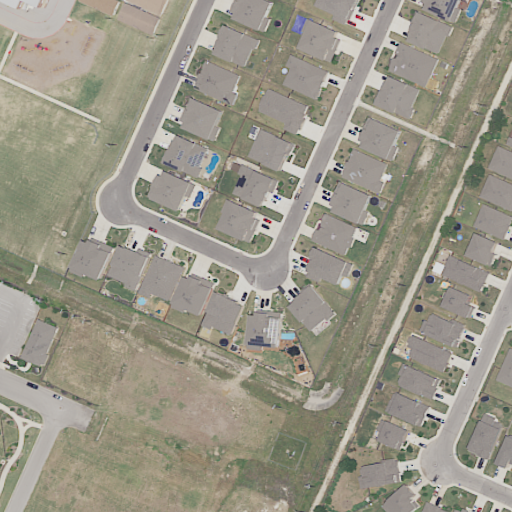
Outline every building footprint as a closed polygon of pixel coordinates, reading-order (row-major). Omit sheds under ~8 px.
[(266,32),(271,18),(268,17),(274,1),(270,0),(238,0),(231,19),(266,32)] [(335,13),(333,20),(348,26),(358,0),(319,0),(317,6),(335,13)] [(461,0),(422,0),(420,7),(456,22),(462,10),(458,8),(461,0)] [(440,53),(446,35),(451,37),(454,24),(417,13),(408,43),(440,53)] [(299,50),(334,62),(344,32),(307,20),(303,33),(305,34),(299,50)] [(246,66),(252,48),(257,50),(261,38),(224,27),(215,56),(246,66)] [(428,86),(439,58),(401,43),(390,70),(428,86)] [(318,99),(329,70),(291,56),(287,67),(290,68),(283,86),(318,99)] [(234,92),(241,75),(207,61),(194,89),(233,106),(238,94),(234,92)] [(377,104),(411,119),(415,109),(413,108),(421,89),(390,76),(377,104)] [(287,123),(285,130),(299,135),(310,105),(268,90),(260,113),(287,123)] [(224,110),(193,98),(180,127),(215,141),(221,128),(217,126),(224,110)] [(359,146),(394,161),(400,147),(396,146),(403,131),(372,117),(359,146)] [(284,171),(294,142),(259,130),(249,159),(284,171)] [(197,177),(210,149),(178,135),(165,163),(197,177)] [(511,178),(511,152),(496,147),(489,171),(511,178)] [(344,176),(382,192),(387,182),(383,180),(390,164),(355,149),(344,176)] [(279,178),(242,167),(233,196),(265,206),(269,192),(274,194),(279,178)] [(180,212),(187,196),(191,198),(197,185),(162,169),(149,197),(180,212)] [(511,183),(489,175),(480,198),(511,210),(511,183)] [(330,212),(366,225),(371,211),(368,210),(374,194),(341,182),(330,212)] [(218,230),(252,243),(263,215),(226,200),(221,213),(224,214),(218,230)] [(511,224),(511,215),(483,204),(475,225),(506,238),(511,224)] [(349,254),(360,227),(326,214),(315,240),(349,254)] [(492,267),(502,244),(476,233),(467,256),(492,267)] [(101,280),(115,249),(86,237),(71,272),(84,277),(86,274),(101,280)] [(123,243),(108,277),(137,290),(151,256),(123,243)] [(340,285),(344,275),(349,277),(355,263),(317,248),(306,276),(320,282),(322,278),(340,285)] [(170,301),(184,267),(156,255),(140,294),(151,298),(153,294),(170,301)] [(483,291),(491,271),(449,256),(442,276),(483,291)] [(202,316),(215,285),(187,273),(172,307),(186,313),(188,310),(202,316)] [(313,333),(336,311),(311,286),(289,308),(313,333)] [(472,296),(451,287),(443,307),(471,319),(476,306),(469,303),(472,296)] [(204,326),(233,335),(244,303),(214,293),(204,326)] [(421,333),(457,347),(466,326),(430,311),(421,333)] [(249,348),(280,349),(282,314),(250,312),(249,348)] [(22,359),(43,367),(59,328),(38,319),(22,359)] [(413,349),(410,358),(446,372),(453,352),(412,336),(408,347),(413,349)] [(497,381),(511,386),(511,346),(497,381)] [(397,386),(435,398),(442,377),(403,365),(397,386)] [(431,406),(395,391),(386,412),(422,427),(431,406)] [(379,441),(402,450),(410,430),(383,419),(378,431),(383,433),(379,441)] [(491,459),(501,427),(480,421),(470,453),(491,459)] [(511,464),(511,436),(509,436),(497,463),(510,469),(511,464)] [(362,489),(402,483),(399,460),(359,465),(362,489)] [(386,511),(413,511),(419,507),(414,501),(418,496),(407,484),(382,507),(386,511)] [(450,511),(428,502),(423,511),(450,511)]
